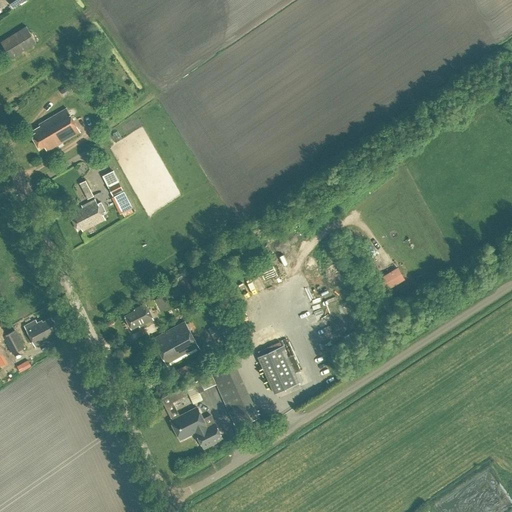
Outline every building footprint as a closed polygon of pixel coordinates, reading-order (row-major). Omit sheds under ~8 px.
[(12,0),(11,1),(16,8),(28,0),(12,0)] [(1,43),(11,59),(36,43),(26,27),(1,43)] [(43,147),(46,152),(78,133),(65,110),(39,125),(40,127),(33,131),(34,133),(31,135),(39,149),(43,147)] [(112,168),(101,171),(105,182),(115,179),(112,168)] [(118,182),(108,187),(122,213),(132,207),(118,182)] [(83,192),(87,199),(92,196),(88,189),(83,192)] [(75,215),(71,217),(78,230),(81,228),(83,231),(105,219),(94,199),(82,205),(83,207),(74,212),(75,215)] [(257,227),(250,230),(253,236),(259,233),(257,227)] [(375,279),(382,291),(404,278),(397,266),(375,279)] [(21,304),(28,300),(23,290),(16,294),(21,304)] [(167,309),(160,297),(154,300),(161,312),(167,309)] [(144,304),(134,309),(135,310),(124,316),(132,329),(139,325),(140,327),(153,320),(144,304)] [(35,320),(24,326),(36,347),(59,334),(50,317),(43,321),(42,320),(37,323),(35,320)] [(224,321),(208,329),(216,344),(232,336),(224,321)] [(153,339),(167,366),(199,349),(184,322),(153,339)] [(4,336),(13,353),(24,347),(15,330),(4,336)] [(276,345),(250,356),(267,394),(293,383),(276,345)] [(16,366),(19,372),(30,366),(27,360),(16,366)] [(198,378),(204,390),(216,384),(236,427),(258,417),(233,362),(211,372),(211,373),(198,378)] [(190,401),(200,396),(191,377),(180,382),(190,401)] [(161,398),(172,419),(179,415),(172,402),(179,398),(176,391),(161,398)] [(223,439),(218,429),(211,415),(203,419),(197,407),(179,415),(172,419),(170,420),(180,440),(195,432),(198,438),(203,449),(223,439)]
